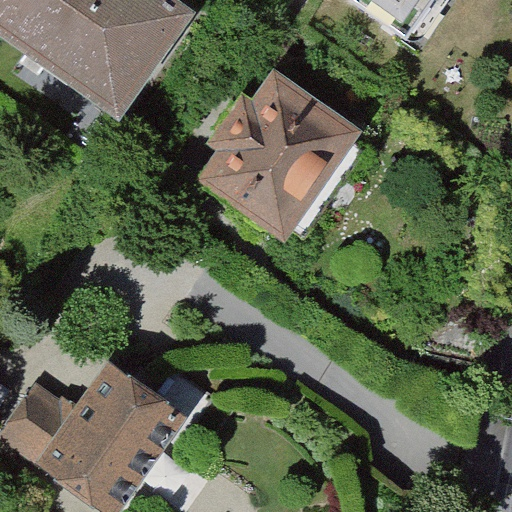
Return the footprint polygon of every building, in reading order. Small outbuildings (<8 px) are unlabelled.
[(193,15),(171,0),(0,0),(0,23),(125,111),(193,15)] [(431,0),(360,0),(408,33),(431,0)] [(348,128),(270,74),(249,104),(239,97),(209,140),(220,147),(200,177),(278,230),(348,128)] [(423,360),(485,373),(493,331),(432,318),(423,360)] [(168,408),(109,368),(75,416),(40,391),(7,438),(114,511),(115,511),(182,418),(168,408)]
